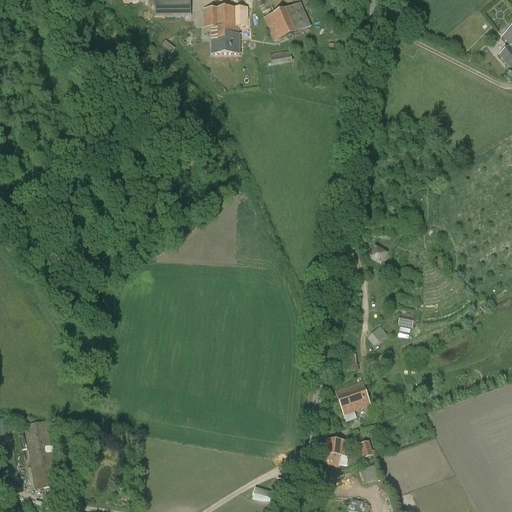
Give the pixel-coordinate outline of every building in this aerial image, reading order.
[(154,0),(155,18),(190,18),(190,0),(154,0)] [(264,19),(274,43),(298,33),(300,39),(305,37),(303,31),(311,28),(301,5),(264,19)] [(248,10),(204,11),(204,28),(212,28),(212,56),(238,56),(238,28),(248,28),(248,10)] [(397,24),(402,27),(407,18),(402,15),(397,24)] [(499,57),(511,72),(511,30),(502,39),(510,48),(499,57)] [(171,53),(174,48),(164,42),(160,47),(171,53)] [(290,53),(270,56),(272,67),(291,63),(290,53)] [(433,197),(425,197),(427,222),(434,221),(433,197)] [(368,260),(381,267),(388,254),(375,246),(368,260)] [(398,326),(412,329),(415,318),(400,315),(398,326)] [(373,346),(386,335),(380,327),(367,338),(373,346)] [(343,356),(343,371),(356,371),(355,355),(343,356)] [(336,394),(344,416),(370,408),(362,385),(336,394)] [(8,421),(0,421),(0,482),(0,483),(18,479),(8,421)] [(59,488),(48,424),(26,428),(35,492),(59,488)] [(347,441),(325,439),(323,466),(339,467),(339,464),(344,464),(344,458),(345,458),(347,441)] [(369,443),(358,446),(363,460),(377,455),(376,451),(372,452),(369,443)] [(374,466),(361,471),(366,484),(379,480),(374,466)] [(277,481),(274,501),(284,503),(287,483),(277,481)] [(251,501),(270,507),(274,494),(255,490),(251,501)]
